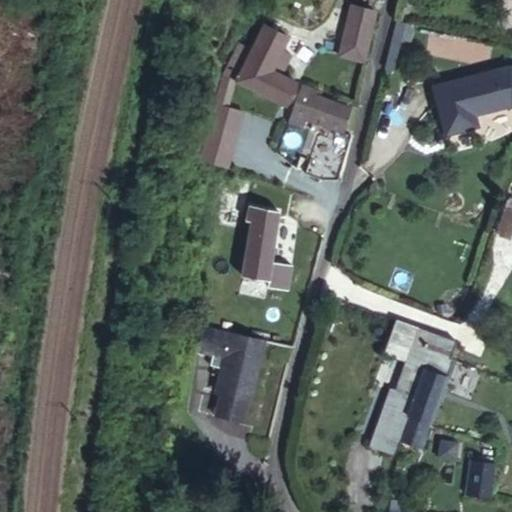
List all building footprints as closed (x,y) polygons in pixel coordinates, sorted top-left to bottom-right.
[(353,8),(344,44),(369,49),(377,12),(353,8)] [(279,60),(284,50),(289,39),(264,26),(251,51),(239,46),(224,74),(285,104),(296,83),(282,75),(288,64),(279,60)] [(369,49),(344,44),(341,55),(366,62),(369,49)] [(293,55),(284,50),(279,60),(288,64),(293,55)] [(498,70),(435,86),(446,134),(477,126),(476,121),(474,114),(482,112),(507,105),(498,70)] [(289,122),(290,122),(313,130),(317,122),(339,129),(336,139),(320,134),(308,175),(340,183),(353,134),(344,131),(350,111),(320,99),(322,94),(302,87),(289,122)] [(217,105),(201,158),(226,166),(242,112),(217,105)] [(484,119),(482,112),(474,114),(476,121),(484,119)] [(284,142),(279,154),(290,158),(295,146),(284,142)] [(511,198),(502,220),(506,222),(508,216),(511,217),(511,198)] [(253,221),(242,276),(265,281),(279,213),(249,206),(246,220),(253,221)] [(506,222),(502,220),(500,226),(511,231),(511,217),(508,216),(506,222)] [(213,246),(208,275),(221,277),(226,249),(213,246)] [(447,373),(453,359),(449,358),(455,341),(397,320),(385,352),(406,360),(395,390),(390,388),(369,447),(392,456),(406,415),(409,416),(427,422),(432,423),(449,375),(447,373)] [(216,394),(223,396),(222,402),(235,404),(247,407),(264,340),(205,327),(199,352),(225,358),(216,394)] [(419,446),(427,422),(409,416),(400,440),(419,446)] [(467,493),(489,497),(494,465),(472,462),(467,493)] [(390,501),(388,511),(401,511),(403,503),(390,501)]
